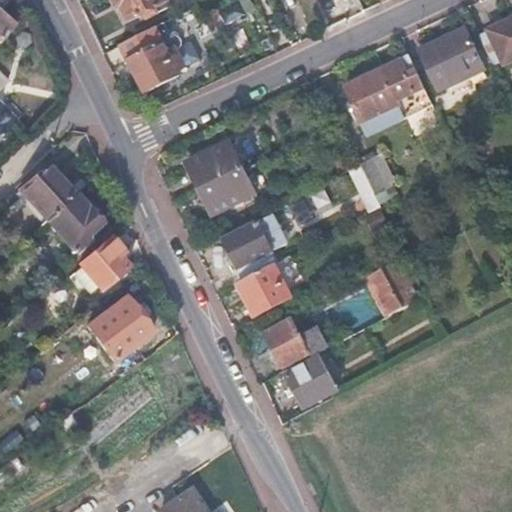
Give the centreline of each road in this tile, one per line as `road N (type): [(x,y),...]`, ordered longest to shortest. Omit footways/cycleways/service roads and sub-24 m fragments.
road 1 (residential): [(120,147),(144,210),(298,511)]
road 2 (residential): [(120,147),(436,0)]
road 3 (residential): [(103,100),(0,196)]
